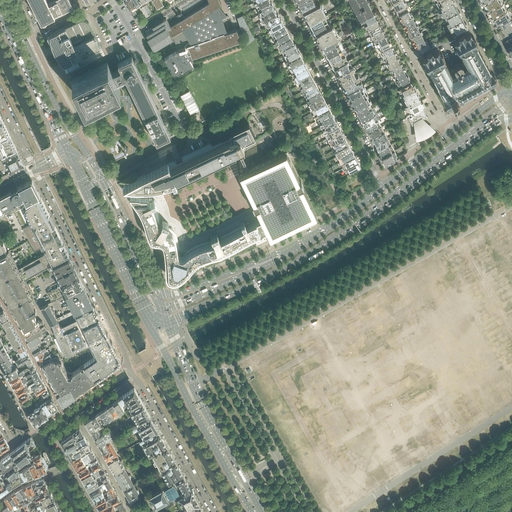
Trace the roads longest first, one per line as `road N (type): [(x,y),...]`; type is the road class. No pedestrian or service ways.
road 1 (primary): [(168,319),(299,260),(465,141)]
road 2 (residential): [(34,168),(128,364)]
road 3 (primary): [(150,322),(252,511)]
road 4 (primary): [(261,511),(168,319)]
road 5 (residential): [(284,0),(379,189)]
road 6 (primary): [(100,177),(5,0)]
road 7 (primary): [(0,15),(70,153)]
road 8 (residential): [(137,380),(213,511)]
road 9 (primary): [(85,186),(150,322)]
road 10 (residential): [(379,0),(452,131)]
road 11 (primary): [(165,308),(94,180)]
road 12 (primary): [(289,250),(181,292),(156,289)]
road 13 (primary): [(289,250),(165,308)]
road 14 (primary): [(156,289),(100,177)]
